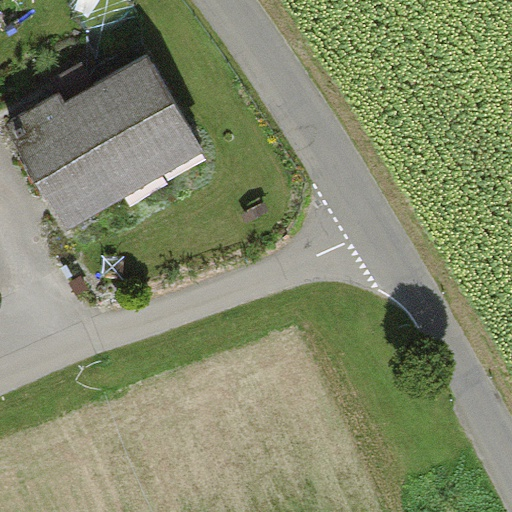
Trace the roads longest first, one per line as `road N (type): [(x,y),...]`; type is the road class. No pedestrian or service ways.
road 1 (residential): [(381,240),(46,353),(0,376)]
road 2 (unclassified): [(381,240),(233,0)]
road 3 (unclassified): [(511,473),(381,240)]
